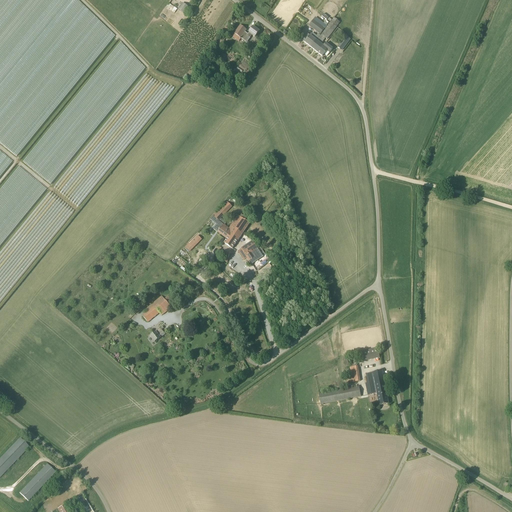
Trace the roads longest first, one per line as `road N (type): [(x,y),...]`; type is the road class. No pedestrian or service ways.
road 1 (unclassified): [(411,444),(380,304),(374,183),(361,113),(232,0)]
road 2 (unclassified): [(108,511),(88,480),(0,409)]
road 3 (track): [(372,173),(511,208)]
